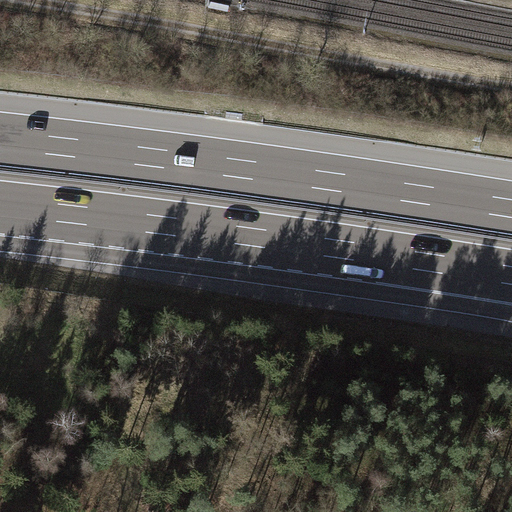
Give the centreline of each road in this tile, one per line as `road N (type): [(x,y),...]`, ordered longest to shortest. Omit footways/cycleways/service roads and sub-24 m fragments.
road 1 (motorway): [(511,208),(0,139)]
road 2 (track): [(24,0),(511,89)]
road 3 (motorway): [(0,207),(380,256)]
road 4 (motorway): [(380,256),(511,308)]
road 5 (motorway): [(380,256),(511,276)]
